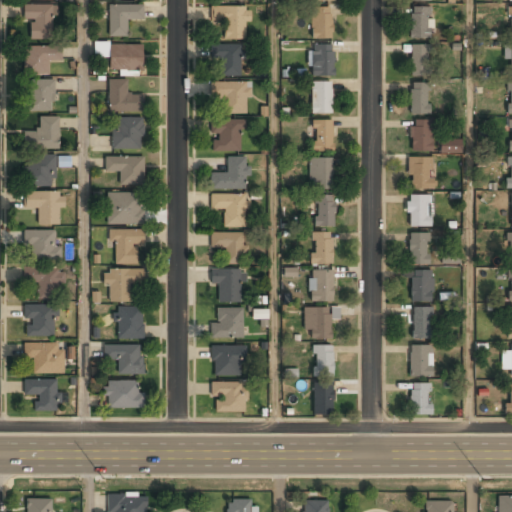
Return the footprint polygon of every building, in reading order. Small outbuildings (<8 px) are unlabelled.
[(54,5),(22,5),(22,21),(29,21),(29,39),(54,39),(54,5)] [(108,37),(126,37),(126,20),(142,20),(142,5),(108,5),(108,37)] [(331,6),(311,6),(311,38),(331,38),(331,6)] [(224,39),(245,39),(245,7),(210,7),(210,21),(224,21),(224,39)] [(408,39),(429,39),(429,7),(408,7),(408,39)] [(510,77),(511,76),(511,43),(503,44),(503,59),(510,59),(510,77)] [(309,44),(309,76),(332,76),(332,44),(309,44)] [(108,71),(142,71),(142,45),(108,45),(108,71)] [(240,77),(240,45),(209,45),(209,58),(219,58),(219,77),(240,77)] [(427,45),(409,45),(409,76),(427,76),(427,45)] [(60,61),(60,47),(23,47),(23,75),(48,75),(48,61),(60,61)] [(108,112),(142,112),(142,94),(126,94),(126,80),(108,80),(108,112)] [(27,81),(27,112),(52,112),(52,81),(27,81)] [(223,98),(223,114),(247,115),(247,82),(209,82),(209,98),(223,98)] [(310,114),(331,114),(331,82),(310,82),(310,114)] [(427,114),(427,83),(409,83),(409,114),(427,114)] [(57,117),(37,117),(37,133),(23,133),(23,149),(57,149),(57,117)] [(111,149),(142,149),(142,117),(111,117),(111,149)] [(211,120),(211,151),(241,151),(241,120),(211,120)] [(331,120),(309,120),(309,152),(331,152),(331,120)] [(409,151),(430,151),(430,120),(409,120),(409,151)] [(460,140),(438,140),(438,153),(460,153),(460,140)] [(25,187),(54,187),(54,156),(25,156),(25,187)] [(142,185),(142,157),(104,157),(104,172),(118,172),(118,185),(142,185)] [(246,190),(246,157),(226,157),(226,173),(209,173),(209,190),(246,190)] [(309,190),(331,190),(331,158),(309,158),(309,190)] [(431,158),(408,158),(408,190),(431,190),(431,158)] [(37,209),(37,226),(60,226),(60,192),(24,192),(24,209),(37,209)] [(106,225),(142,225),(142,193),(106,193),(106,225)] [(246,228),(246,195),(210,195),(210,209),(222,209),(222,228),(246,228)] [(333,227),(333,195),(315,195),(315,227),(333,227)] [(408,195),(408,228),(429,228),(429,195),(408,195)] [(114,244),(114,264),(135,264),(135,246),(142,246),(142,230),(108,230),(108,244),(114,244)] [(59,262),(59,247),(54,247),(54,231),(23,231),(23,246),(31,246),(31,262),(59,262)] [(331,232),(310,232),(310,265),(331,265),(331,232)] [(210,249),(224,249),(224,264),(246,264),(246,233),(210,233),(210,249)] [(429,265),(429,234),(408,234),(408,265),(429,265)] [(459,263),(459,252),(441,253),(441,264),(459,263)] [(36,298),(60,299),(60,268),(23,267),(23,283),(36,283),(36,298)] [(130,301),(130,283),(142,283),(142,269),(103,269),(103,286),(109,286),(109,301),(130,301)] [(240,303),(240,270),(210,270),(210,284),(218,284),(218,303),(240,303)] [(410,302),(430,302),(430,270),(410,270),(410,302)] [(331,301),(331,271),(309,271),(309,302),(331,301)] [(24,322),(24,337),(54,337),(54,305),(23,305),(23,322),(24,322)] [(142,338),(142,307),(115,307),(115,338),(142,338)] [(329,308),(303,308),(303,330),(311,330),(311,340),(329,340),(329,308)] [(411,339),(430,339),(430,308),(411,308),(411,339)] [(241,309),(216,309),(216,323),(210,323),(210,338),(241,338),(241,309)] [(251,318),(267,319),(267,309),(251,309),(251,318)] [(60,373),(60,343),(23,343),(23,358),(32,358),(32,373),(60,373)] [(501,350),(500,369),(511,369),(511,377),(511,343),(510,343),(510,351),(501,350)] [(116,374),(142,374),(142,345),(103,345),(103,361),(116,361),(116,374)] [(210,376),(243,376),(243,345),(210,345),(210,376)] [(312,345),(312,377),(331,377),(331,345),(312,345)] [(409,376),(430,376),(430,345),(409,345),(409,376)] [(22,380),(23,395),(34,395),(35,411),(57,411),(57,379),(22,380)] [(141,381),(104,381),(104,408),(141,408),(141,381)] [(243,382),(211,382),(211,412),(243,412),(243,382)] [(331,415),(331,382),(312,382),(312,415),(331,415)] [(409,415),(430,415),(430,383),(409,383),(409,415)] [(109,511),(144,511),(145,496),(109,496),(109,511)] [(494,511),(511,511),(511,496),(494,496),(494,511)] [(26,499),(26,511),(51,511),(51,499),(26,499)] [(250,511),(250,500),(226,500),(226,511),(250,511)] [(301,511),(328,511),(328,501),(301,501),(301,511)] [(422,511),(452,511),(452,502),(422,502),(422,511)]
